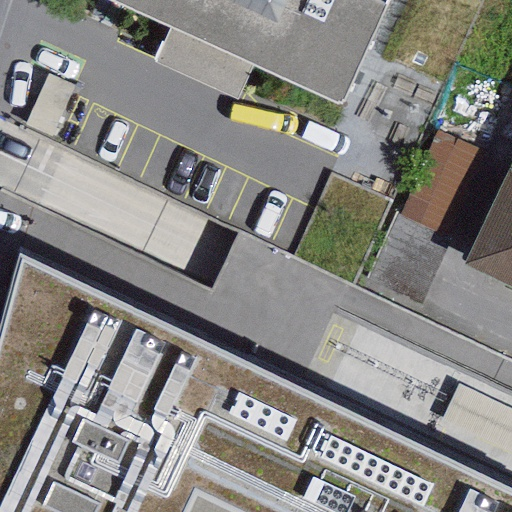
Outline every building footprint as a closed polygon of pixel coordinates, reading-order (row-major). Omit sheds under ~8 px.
[(427,0),(89,0),(375,122),(427,0)] [(442,130),(403,215),(448,235),(487,151),(442,130)] [(511,178),(471,266),(511,285),(511,178)] [(511,511),(511,491),(24,254),(0,339),(0,511),(511,511)] [(511,396),(466,374),(446,416),(511,448),(511,396)]
